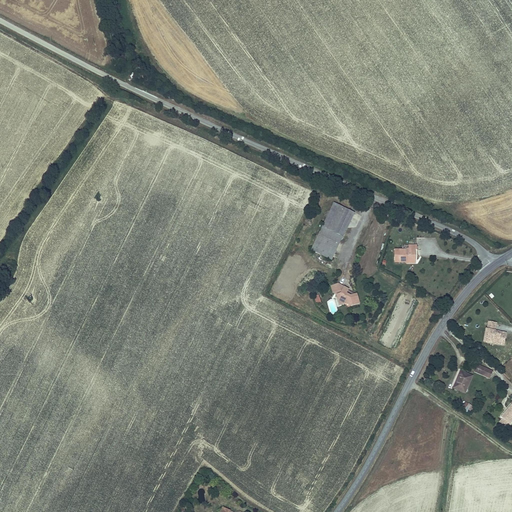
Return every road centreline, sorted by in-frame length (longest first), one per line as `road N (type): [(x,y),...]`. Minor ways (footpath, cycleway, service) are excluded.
road 1 (unclassified): [(0,19),(126,85),(468,239),(492,265)]
road 2 (tertiary): [(492,265),(444,320),(337,511)]
